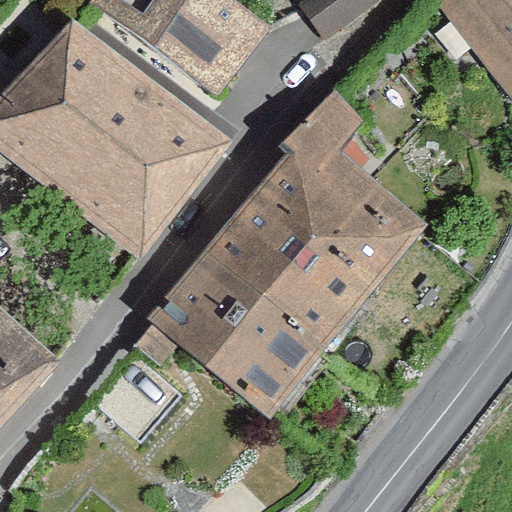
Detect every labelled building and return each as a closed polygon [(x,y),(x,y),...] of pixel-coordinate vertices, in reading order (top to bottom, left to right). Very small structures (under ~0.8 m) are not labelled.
[(68,0),(194,99),(243,29),(199,0),(68,0)] [(264,0),(264,1),(290,36),(338,0),(264,0)] [(411,0),(491,100),(511,83),(511,39),(480,0),(411,0)] [(205,143),(48,16),(0,75),(0,165),(113,257),(205,143)] [(267,151),(121,332),(232,427),(403,228),(316,154),(329,121),(307,92),(257,139),(267,151)] [(0,408),(37,368),(0,334),(0,408)]
